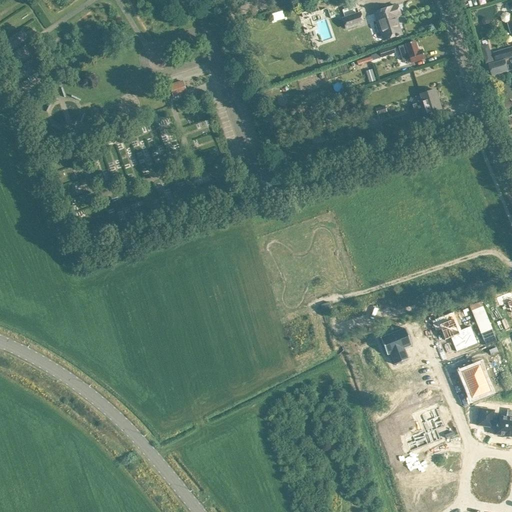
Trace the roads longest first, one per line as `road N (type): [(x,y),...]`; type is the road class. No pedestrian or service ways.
road 1 (secondary): [(0,341),(112,413),(197,511)]
road 2 (tertiary): [(511,190),(444,0)]
road 3 (residential): [(427,336),(469,450)]
